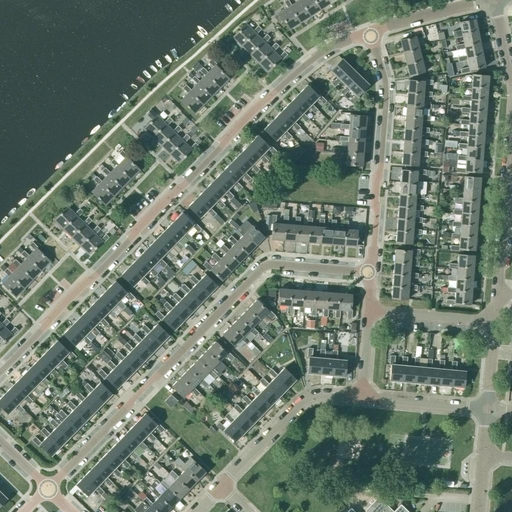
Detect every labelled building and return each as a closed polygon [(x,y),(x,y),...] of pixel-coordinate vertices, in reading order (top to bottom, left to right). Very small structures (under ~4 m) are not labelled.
[(288,9),(279,14),(283,20),(289,30),(300,23),(290,7),(291,6),(287,0),(284,2),(288,9)] [(291,6),(290,7),(300,23),(310,17),(300,1),(301,0),(296,0),(298,2),(291,6)] [(301,0),(300,1),(310,17),(321,10),(314,0),(301,0)] [(314,0),(321,10),(331,4),(328,0),(314,0)] [(279,14),(274,18),(277,23),(283,20),(279,14)] [(461,33),(453,34),(454,39),(462,37),(462,35),(477,32),(475,20),(459,23),(461,33)] [(245,24),(232,38),(241,47),(255,33),(256,35),(261,29),(258,26),(253,32),(245,24)] [(463,44),(455,46),(456,51),(464,49),(464,47),(480,44),(477,32),(462,35),(462,37),(463,44)] [(255,33),(241,47),(250,55),(263,42),(265,43),(270,38),(266,35),(261,40),(256,35),(255,33)] [(402,51),(418,47),(416,40),(424,38),(423,33),(414,35),(415,37),(400,41),(402,51)] [(263,42),(250,55),(259,64),(272,50),(273,52),(278,46),(275,43),(270,49),(265,43),(263,42)] [(466,56),(458,58),(459,62),(467,61),(466,59),(482,55),(480,44),(464,47),(464,49),(466,56)] [(405,62),(421,58),(419,51),(427,49),(426,45),(418,47),(402,51),(405,62)] [(272,50),(259,64),(267,72),(280,59),(282,60),(287,55),(284,52),(279,57),(273,52),(272,50)] [(468,68),(460,69),(461,74),(470,72),(469,70),(485,67),(482,55),(466,59),(467,61),(468,68)] [(326,63),(324,65),(330,71),(341,59),(338,56),(331,60),(326,63)] [(429,56),(421,58),(405,62),(409,76),(424,72),(422,63),(430,61),(429,56)] [(208,73),(206,75),(220,88),(229,79),(215,66),(217,65),(211,59),(208,63),(213,68),(208,73)] [(341,59),(330,71),(337,78),(331,84),(334,87),(341,81),(339,79),(350,68),(341,59)] [(196,62),(191,68),(196,72),(201,67),(196,62)] [(199,82),(198,83),(211,97),(220,88),(206,75),(208,73),(203,68),(199,71),(205,76),(199,82)] [(350,68),(339,79),(341,81),(346,86),(340,93),(343,96),(349,90),(348,88),(359,77),(350,68)] [(463,84),(463,89),(471,90),(471,87),(487,89),(488,76),(472,75),(471,85),(463,84)] [(191,91),(189,92),(203,105),(211,97),(198,83),(199,82),(194,77),(191,80),(196,85),(191,91)] [(359,77),(348,88),(349,90),(355,95),(349,101),(352,105),(359,98),(358,97),(368,86),(359,77)] [(408,80),(407,93),(423,94),(423,92),(424,85),(432,85),(432,81),(424,80),(423,82),(408,80)] [(307,85),(298,94),(310,106),(311,104),(317,99),(323,105),(326,102),(320,95),(318,96),(307,85)] [(188,94),(181,101),(194,114),(203,105),(189,92),(191,91),(185,86),(182,89),(188,94)] [(462,96),(462,101),(470,102),(470,99),(486,101),(487,89),(471,87),(471,90),(470,97),(462,96)] [(407,93),(406,105),(422,106),(422,104),(423,97),(431,97),(431,93),(423,92),(423,94),(407,93)] [(298,94),(290,103),(301,114),(303,113),(308,108),(314,114),(318,110),(311,104),(310,106),(298,94)] [(461,108),(461,113),(469,114),(469,111),(486,113),(486,101),(470,99),(470,102),(469,109),(461,108)] [(290,103),(281,112),(293,123),(294,122),(299,117),(306,123),(309,119),(303,113),(301,114),(290,103)] [(406,105),(405,117),(421,118),(421,116),(422,109),(430,109),(434,109),(434,105),(431,104),(422,104),(422,106),(406,105)] [(148,112),(146,114),(152,120),(157,116),(157,115),(151,109),(148,112)] [(460,120),(460,125),(468,126),(468,123),(485,125),(486,113),(469,111),(469,114),(469,121),(460,120)] [(281,112),(272,121),(284,132),(285,131),(291,125),(301,136),(304,132),(294,122),(293,123),(281,112)] [(340,124),(340,129),(349,130),(349,128),(365,129),(366,116),(350,115),(349,125),(340,124)] [(152,120),(143,129),(152,138),(165,124),(167,126),(172,121),(169,118),(164,123),(157,116),(152,120)] [(405,117),(404,129),(420,130),(420,128),(421,121),(429,121),(437,122),(437,117),(430,116),(421,116),(421,118),(405,117)] [(272,121),(263,130),(275,141),(282,134),(288,140),(291,137),(285,131),(284,132),(272,121)] [(459,132),(459,137),(467,138),(467,135),(484,136),(485,125),(468,123),(468,126),(468,133),(459,132)] [(165,124),(152,138),(161,146),(174,133),(176,134),(181,129),(178,126),(172,131),(167,126),(165,124)] [(194,125),(190,130),(194,133),(198,129),(194,125)] [(335,136),(334,141),(339,141),(348,142),(348,140),(364,141),(365,129),(349,128),(349,130),(348,137),(339,137),(335,136)] [(404,129),(403,141),(419,142),(419,140),(420,132),(428,133),(429,128),(420,128),(420,130),(404,129)] [(174,133),(161,146),(169,155),(183,142),(184,143),(189,138),(186,135),(181,140),(176,134),(174,133)] [(458,144),(458,149),(466,149),(466,147),(483,148),(484,136),(467,135),(467,138),(467,145),(458,144)] [(258,136),(249,145),(260,156),(262,155),(267,149),(273,155),(277,152),(270,146),(269,147),(258,136)] [(183,142),(169,155),(178,164),(191,151),(193,152),(198,146),(202,143),(199,140),(195,143),(190,149),(184,143),(183,142)] [(332,149),(332,153),(338,154),(347,154),(347,153),(363,154),(364,141),(348,140),(348,142),(347,150),(338,149),(332,149)] [(403,141),(402,152),(418,154),(419,152),(419,144),(427,145),(428,140),(419,140),(419,142),(403,141)] [(315,143),(315,152),(323,152),(323,144),(315,143)] [(294,163),(305,152),(297,144),(287,156),(294,163)] [(249,145),(240,154),(252,165),(253,164),(258,158),(265,164),(268,161),(262,155),(260,156),(249,145)] [(457,156),(457,161),(465,161),(465,159),(482,160),(483,148),(466,147),(466,149),(466,157),(457,156)] [(118,164),(117,166),(130,179),(139,170),(126,157),(127,156),(121,151),(118,154),(123,159),(118,164)] [(402,152),(401,165),(417,166),(418,156),(426,157),(427,152),(419,152),(418,154),(402,152)] [(337,162),(337,166),(346,167),(346,165),(362,167),(363,154),(347,153),(347,154),(346,162),(337,162)] [(240,154),(232,163),(243,174),(244,172),(250,167),(256,173),(259,170),(253,164),(252,165),(240,154)] [(110,173),(108,175),(122,188),(130,179),(117,166),(118,164),(113,159),(110,163),(115,168),(110,173)] [(457,161),(456,173),(465,173),(465,172),(481,173),(482,160),(465,159),(465,161),(457,161)] [(232,163),(223,171),(234,183),(236,181),(241,176),(247,182),(251,179),(244,172),(243,174),(232,163)] [(101,182),(100,184),(113,197),(122,188),(108,175),(110,173),(104,168),(101,171),(107,176),(101,182)] [(401,170),(400,183),(416,184),(416,182),(417,174),(425,175),(425,170),(417,170),(416,171),(401,170)] [(223,171),(214,180),(226,191),(227,190),(232,185),(239,191),(242,187),(236,181),(234,183),(223,171)] [(98,185),(91,193),(105,206),(113,197),(100,184),(101,182),(96,177),(93,180),(98,185)] [(455,186),(455,191),(463,191),(463,189),(479,190),(480,178),(464,177),(463,187),(455,186)] [(214,180),(206,189),(217,200),(218,199),(224,193),(230,200),(233,196),(227,190),(226,191),(214,180)] [(400,183),(399,194),(415,196),(415,194),(416,186),(424,187),(424,182),(416,182),(416,184),(400,183)] [(206,189),(197,198),(208,209),(209,208),(215,202),(221,208),(224,205),(218,199),(217,200),(206,189)] [(454,198),(454,203),(462,203),(462,201),(478,202),(479,190),(463,189),(463,191),(462,199),(454,198)] [(399,194),(398,206),(414,208),(414,206),(415,198),(423,199),(424,194),(415,194),(415,196),(399,194)] [(197,198),(188,207),(199,219),(206,211),(212,217),(216,214),(209,208),(208,209),(197,198)] [(453,210),(453,214),(461,215),(461,213),(477,214),(478,202),(462,201),(462,203),(461,211),(453,210)] [(398,206),(397,218),(413,220),(413,218),(414,210),(422,211),(423,206),(414,206),(414,208),(398,206)] [(67,207),(54,221),(63,229),(76,216),(78,217),(83,212),(80,209),(74,214),(67,207)] [(283,216),(283,225),(285,225),(284,234),(283,241),(295,242),(297,226),(294,226),(287,225),(288,217),(288,211),(284,210),(283,216)] [(182,213),(173,222),(185,233),(186,232),(192,226),(198,233),(201,229),(194,223),(193,224),(182,213)] [(452,222),(452,226),(460,227),(461,225),(476,226),(477,214),(461,213),(461,215),(460,222),(452,222)] [(266,216),(265,224),(266,224),(267,224),(268,224),(267,230),(269,230),(272,230),(271,240),(283,241),(284,234),(285,225),(283,225),(275,224),(276,216),(271,215),(271,216),(266,216)] [(76,216),(63,229),(71,238),(85,225),(86,226),(91,221),(88,218),(83,223),(78,217),(76,216)] [(295,217),(294,226),(297,226),(295,242),(307,243),(309,227),(306,226),(299,226),(300,218),(295,217)] [(307,218),(306,226),(309,227),(307,243),(319,244),(320,228),(318,227),(311,227),(312,219),(307,218)] [(397,218),(396,230),(412,232),(412,230),(413,222),(421,223),(422,218),(413,218),(413,220),(397,218)] [(231,219),(228,222),(236,231),(238,229),(239,227),(231,219)] [(319,219),(318,227),(320,228),(319,244),(331,245),(332,229),(330,228),(323,228),(324,220),(319,219)] [(331,220),(330,228),(332,229),(331,245),(343,246),(344,230),(342,229),(335,229),(336,221),(331,220)] [(343,221),(342,229),(344,230),(343,246),(355,247),(357,231),(347,230),(348,222),(343,221)] [(173,222),(165,231),(176,242),(177,241),(183,235),(189,242),(192,238),(186,232),(185,233),(173,222)] [(85,225),(71,238),(80,247),(93,233),(95,235),(100,229),(97,226),(92,232),(86,226),(85,225)] [(451,234),(451,238),(459,239),(460,237),(476,238),(476,226),(461,225),(460,227),(459,234),(451,234)] [(238,229),(236,231),(242,236),(244,235),(255,246),(264,237),(252,226),(245,233),(239,227),(238,229)] [(111,236),(116,231),(112,227),(108,232),(111,236)] [(396,230),(395,243),(411,244),(412,234),(420,235),(421,230),(412,230),(412,232),(396,230)] [(165,231),(156,240),(167,251),(169,250),(175,256),(180,250),(183,247),(184,247),(177,241),(176,242),(165,231)] [(93,233),(80,247),(89,255),(102,242),(103,243),(109,238),(106,235),(100,240),(95,235),(93,233)] [(231,236),(228,239),(234,245),(235,243),(247,255),(255,246),(244,235),(242,236),(237,242),(231,236)] [(450,246),(450,250),(459,251),(459,249),(475,251),(476,238),(460,237),(459,239),(459,246),(450,246)] [(156,240),(147,249),(159,260),(160,259),(165,253),(172,259),(175,256),(169,250),(167,251),(156,240)] [(29,256),(28,258),(41,271),(50,262),(36,249),(38,248),(32,242),(29,246),(34,251),(29,256)] [(223,244),(219,248),(225,254),(227,252),(239,264),(247,255),(235,243),(234,245),(229,250),(223,244)] [(188,245),(185,248),(192,254),(195,251),(188,245)] [(19,247),(16,250),(21,254),(26,259),(21,265),(19,267),(33,280),(41,271),(28,258),(29,256),(19,247)] [(147,249),(139,258),(150,269),(151,267),(157,262),(163,268),(166,265),(160,259),(159,260),(147,249)] [(395,250),(394,262),(410,263),(410,261),(411,254),(419,255),(419,250),(410,249),(410,251),(395,250)] [(214,253),(211,256),(217,262),(218,261),(230,272),(239,264),(227,252),(225,254),(220,259),(214,253)] [(449,264),(448,269),(457,269),(457,267),(473,268),(474,256),(458,255),(457,265),(449,264)] [(139,258),(130,266),(141,278),(143,276),(148,271),(154,277),(158,274),(151,267),(150,269),(139,258)] [(12,274),(11,275),(24,288),(33,280),(19,267),(21,265),(15,260),(12,263),(18,268),(12,274)] [(206,262),(203,265),(209,271),(210,270),(222,281),(230,272),(218,261),(217,262),(212,267),(206,262)] [(394,262),(393,274),(409,275),(409,273),(410,266),(418,267),(418,262),(410,261),(410,263),(394,262)] [(187,264),(181,271),(186,275),(192,269),(187,264)] [(3,265),(0,267),(0,268),(4,272),(9,277),(2,284),(16,297),(24,288),(11,275),(12,274),(7,269),(3,265)] [(130,266),(121,276),(132,287),(139,280),(146,286),(149,283),(143,276),(141,278),(130,266)] [(438,275),(437,280),(447,281),(456,281),(456,279),(472,280),(473,268),(457,267),(457,269),(456,277),(448,276),(438,275)] [(393,274),(392,286),(408,287),(408,285),(409,278),(417,279),(417,278),(420,279),(421,274),(409,273),(409,275),(393,274)] [(192,275),(189,279),(195,285),(197,283),(208,295),(217,286),(205,274),(199,282),(192,275)] [(160,277),(157,280),(162,285),(165,282),(160,277)] [(441,287),(441,292),(446,293),(455,293),(455,291),(471,292),(472,280),(456,279),(456,281),(455,289),(447,288),(441,287)] [(115,281),(106,290),(118,302),(119,300),(125,295),(131,301),(134,298),(128,291),(127,292),(115,281)] [(184,284),(180,288),(187,294),(188,292),(200,304),(208,295),(197,283),(195,285),(190,291),(184,284)] [(392,286),(391,298),(407,300),(408,290),(416,291),(416,290),(419,290),(419,286),(416,286),(408,285),(408,287),(392,286)] [(279,289),(277,305),(287,306),(286,314),(291,315),(292,306),(290,306),(291,290),(279,289)] [(106,290),(98,299),(109,311),(111,309),(116,304),(122,310),(129,317),(133,313),(126,306),(119,300),(118,302),(106,290)] [(291,290),(290,306),(292,306),(299,307),(298,315),(298,324),(302,324),(303,316),(304,307),(302,307),(303,291),(291,290)] [(303,291),(302,307),(304,307),(311,308),(310,316),(315,316),(316,308),(314,308),(315,292),(303,291)] [(446,300),(446,305),(454,305),(455,303),(470,305),(471,292),(455,291),(455,293),(454,301),(446,300)] [(175,293),(172,297),(178,303),(180,301),(191,312),(200,304),(188,292),(187,294),(181,299),(175,293)] [(315,292),(314,308),(316,308),(323,309),(322,317),(327,317),(328,309),(326,309),(327,293),(315,292)] [(327,293),(326,309),(328,309),(335,310),(334,318),(339,318),(340,310),(338,310),(339,294),(327,293)] [(339,294),(338,310),(340,310),(347,311),(346,319),(351,319),(352,310),(350,310),(351,295),(339,294)] [(98,299),(89,308),(101,319),(102,318),(107,312),(114,319),(117,315),(111,309),(109,311),(98,299)] [(163,299),(160,302),(163,306),(169,312),(171,310),(182,321),(191,312),(180,301),(178,303),(173,308),(166,302),(163,299)] [(256,300),(248,309),(259,320),(261,319),(266,314),(272,319),(275,316),(269,310),(267,311),(256,300)] [(89,308),(80,317),(92,328),(93,328),(93,327),(99,321),(105,327),(108,324),(102,318),(101,319),(89,308)] [(248,309),(239,317),(251,329),(252,327),(257,322),(263,328),(267,325),(261,319),(259,320),(248,309)] [(158,311),(154,314),(161,321),(162,320),(173,331),(182,321),(171,310),(169,312),(164,317),(158,311)] [(80,317),(72,326),(83,337),(85,336),(90,341),(96,336),(97,336),(100,339),(102,336),(103,336),(100,333),(93,327),(93,328),(92,328),(80,317)] [(239,317),(231,326),(242,337),(244,336),(249,331),(255,336),(258,333),(252,327),(251,329),(239,317)] [(0,328),(2,326),(4,327),(9,322),(6,319),(1,324),(0,323),(0,328)] [(306,320),(305,328),(314,329),(314,321),(306,320)] [(144,325),(141,328),(147,335),(149,333),(160,344),(169,335),(157,324),(150,331),(144,325)] [(279,325),(273,331),(278,335),(283,329),(279,325)] [(2,326),(0,328),(0,346),(11,335),(12,336),(18,331),(15,328),(9,333),(4,327),(2,326)] [(72,326),(63,335),(74,346),(81,339),(88,345),(91,342),(90,341),(85,336),(83,337),(72,326)] [(231,326),(222,335),(234,346),(241,339),(246,345),(250,342),(244,336),(242,337),(231,326)] [(135,334),(132,337),(138,343),(140,342),(151,353),(160,344),(149,333),(147,335),(142,340),(135,334)] [(118,334),(115,338),(123,346),(130,352),(131,351),(143,362),(151,353),(140,342),(138,343),(133,349),(127,343),(118,334)] [(57,341),(48,350),(60,361),(61,360),(67,354),(73,360),(76,357),(69,350),(68,352),(57,341)] [(215,342),(206,351),(218,362),(219,361),(225,355),(231,362),(234,358),(228,352),(227,353),(215,342)] [(308,348),(307,358),(308,358),(307,373),(320,375),(321,359),(319,358),(312,358),(312,349),(308,348)] [(48,350),(39,359),(51,370),(52,369),(58,363),(64,369),(67,366),(61,360),(60,361),(48,350)] [(320,350),(319,358),(321,359),(320,375),(332,376),(333,360),(332,360),(332,353),(324,352),(325,350),(320,350)] [(118,352),(115,355),(121,361),(123,360),(134,371),(143,362),(131,351),(130,352),(124,358),(118,352)] [(206,351),(198,360),(209,371),(211,370),(217,376),(221,372),(222,370),(226,367),(224,366),(219,361),(218,362),(206,351)] [(332,353),(332,360),(333,360),(332,376),(345,377),(346,361),(336,360),(337,351),(332,351),(332,353)] [(427,359),(426,368),(428,368),(427,384),(439,385),(441,369),(439,369),(431,368),(432,360),(433,351),(428,351),(427,359)] [(250,364),(254,359),(252,356),(249,352),(246,356),(249,359),(247,361),(250,364)] [(391,365),(389,381),(402,382),(404,366),(402,366),(394,365),(395,356),(390,356),(389,365),(391,365)] [(402,357),(402,366),(404,366),(402,382),(414,383),(416,367),(414,367),(406,366),(407,357),(402,357)] [(415,358),(414,367),(416,367),(414,383),(427,384),(428,368),(426,368),(427,359),(420,358),(419,358),(415,358)] [(39,359),(31,368),(42,379),(44,377),(49,372),(55,378),(59,375),(52,369),(51,370),(39,359)] [(109,361),(106,364),(112,370),(114,369),(125,380),(134,371),(123,360),(121,361),(116,367),(109,361)] [(198,360),(189,369),(201,380),(202,379),(207,373),(214,379),(217,376),(211,370),(209,371),(198,360)] [(439,360),(439,369),(441,369),(439,385),(451,386),(453,370),(451,370),(443,370),(444,361),(439,360)] [(452,361),(451,370),(453,370),(451,386),(464,388),(466,372),(456,371),(456,362),(452,361)] [(31,368),(22,377),(33,388),(35,386),(41,392),(47,387),(49,389),(52,386),(50,384),(44,377),(42,379),(31,368)] [(271,369),(268,373),(274,379),(275,377),(287,389),(296,379),(284,368),(277,375),(271,369)] [(101,369),(97,373),(104,379),(105,378),(116,389),(125,380),(114,369),(112,370),(107,376),(101,369)] [(189,369),(180,378),(192,389),(193,388),(199,382),(205,388),(208,385),(202,379),(201,380),(189,369)] [(22,377),(13,385),(25,397),(26,396),(26,395),(32,390),(38,396),(41,393),(41,392),(35,386),(33,388),(22,377)] [(262,378),(259,381),(265,388),(267,386),(278,397),(287,389),(275,377),(274,379),(268,384),(262,378)] [(180,378),(171,387),(183,398),(190,391),(196,397),(200,401),(203,397),(200,394),(193,388),(192,389),(180,378)] [(87,384),(84,387),(90,393),(92,391),(103,403),(112,394),(100,383),(93,390),(87,384)] [(13,385),(5,394),(16,406),(18,404),(23,399),(27,402),(29,405),(33,401),(26,395),(26,396),(25,397),(13,385)] [(253,387),(250,390),(257,396),(258,395),(269,406),(278,397),(267,386),(265,388),(260,393),(253,387)] [(78,392),(75,396),(81,402),(83,400),(94,412),(103,403),(92,391),(90,393),(85,399),(78,392)] [(5,394),(0,398),(0,407),(7,415),(14,407),(21,414),(23,416),(27,413),(24,410),(18,404),(16,406),(5,394)] [(170,408),(177,401),(171,395),(164,402),(170,408)] [(245,396),(241,399),(248,405),(249,404),(261,415),(269,406),(258,395),(257,396),(251,402),(245,396)] [(70,401),(66,405),(73,411),(74,409),(86,421),(94,412),(83,400),(81,402),(76,408),(70,401)] [(190,414),(194,410),(186,402),(182,406),(190,414)] [(236,405),(233,408),(239,414),(240,413),(252,424),(261,415),(249,404),(248,405),(242,411),(236,405)] [(227,414),(224,417),(230,423),(232,422),(243,433),(252,424),(240,413),(239,414),(233,408),(227,414)] [(61,410),(58,413),(64,420),(66,418),(77,429),(86,421),(74,409),(73,411),(67,416),(61,410)] [(145,413),(137,423),(148,434),(150,432),(155,427),(161,433),(164,430),(158,423),(157,424),(145,413)] [(52,419),(49,422),(55,429),(57,427),(68,438),(77,429),(66,418),(64,420),(59,425),(52,419)] [(219,423),(216,426),(222,432),(223,431),(234,442),(243,433),(232,422),(230,423),(225,429),(219,423)] [(137,423),(128,431),(140,443),(141,441),(146,436),(153,442),(152,442),(157,447),(161,444),(159,442),(156,439),(150,432),(148,434),(137,423)] [(43,428),(40,431),(47,437),(48,436),(60,447),(68,438),(57,427),(55,429),(50,434),(43,428)] [(128,431),(119,440),(131,452),(132,450),(138,445),(144,451),(147,448),(141,441),(140,443),(128,431)] [(35,437),(31,440),(38,447),(39,446),(50,456),(60,447),(48,436),(47,437),(41,443),(35,437)] [(119,440),(111,449),(122,461),(124,459),(129,454),(135,460),(139,456),(132,450),(131,452),(119,440)] [(111,449),(102,458),(114,470),(115,468),(120,463),(127,469),(130,465),(124,459),(122,461),(111,449)] [(178,457),(174,462),(177,465),(184,471),(185,470),(196,481),(205,472),(200,468),(194,461),(190,457),(184,464),(178,457)] [(102,458),(93,467),(105,478),(106,477),(112,472),(118,478),(121,474),(115,468),(114,470),(102,458)] [(93,467),(85,476),(96,487),(98,486),(103,480),(109,487),(113,483),(106,477),(105,478),(93,467)] [(172,471),(169,474),(175,480),(176,479),(188,490),(196,481),(185,470),(184,471),(178,477),(172,471)] [(85,476),(76,485),(78,488),(87,497),(94,489),(101,496),(100,496),(105,500),(108,497),(104,493),(104,492),(98,486),(96,487),(85,476)] [(156,479),(147,488),(151,492),(158,498),(159,497),(170,508),(179,499),(175,495),(167,488),(166,489),(160,483),(159,483),(156,479)] [(163,480),(160,483),(166,489),(167,488),(175,495),(179,499),(188,490),(176,479),(175,480),(169,486),(163,480)] [(146,498),(143,501),(149,507),(150,506),(156,511),(166,511),(170,508),(159,497),(158,498),(152,504),(146,498)] [(407,511),(400,505),(393,511),(378,497),(369,506),(375,511),(407,511)] [(137,506),(134,510),(136,511),(156,511),(150,506),(149,507),(143,501),(140,504),(137,506)]
